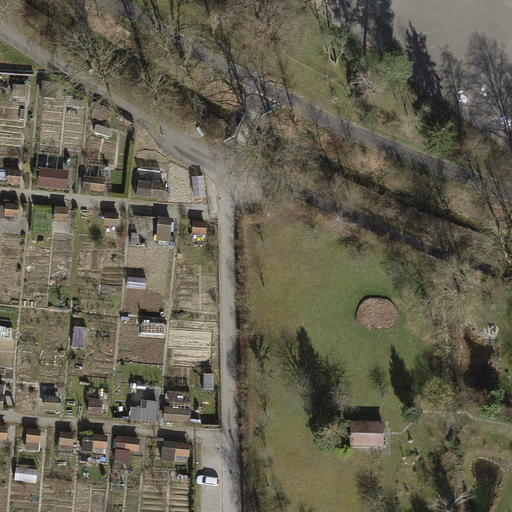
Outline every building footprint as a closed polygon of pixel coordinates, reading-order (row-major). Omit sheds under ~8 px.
[(59,87),(43,85),(41,101),(57,102),(59,87)] [(25,172),(12,171),(11,186),(24,187),(25,172)] [(71,173),(43,171),(41,192),(69,194),(71,173)] [(108,178),(93,177),(92,194),(107,195),(108,178)] [(151,183),(137,182),(135,199),(150,200),(151,183)] [(25,208),(2,206),(1,219),(24,221),(25,208)] [(70,234),(71,212),(58,211),(57,233),(70,234)] [(121,232),(121,216),(93,216),(93,232),(121,232)] [(53,218),(39,217),(38,233),(52,234),(53,218)] [(173,220),(159,219),(157,249),(171,250),(173,220)] [(209,223),(194,223),(193,242),(209,243),(209,223)] [(15,330),(0,329),(0,341),(14,342),(15,330)] [(217,376),(205,376),(205,392),(216,392),(217,376)] [(8,385),(0,384),(0,410),(7,411),(8,385)] [(61,390),(45,389),(44,415),(60,416),(61,390)] [(193,393),(174,392),(173,404),(192,404),(193,393)] [(103,405),(85,403),(84,418),(102,419),(103,405)] [(153,406),(136,405),(135,420),(152,421),(153,406)] [(197,409),(167,408),(166,424),(196,426),(197,409)] [(386,424),(352,423),(351,449),(386,450),(386,424)] [(10,429),(0,428),(0,442),(8,443),(10,429)] [(44,433),(28,432),(27,451),(42,453),(44,433)] [(60,448),(76,449),(77,435),(61,434),(60,448)] [(85,446),(111,448),(112,438),(86,435),(85,446)] [(143,441),(118,439),(118,447),(142,450),(143,441)] [(192,445),(180,444),(178,467),(190,468),(192,445)] [(134,454),(118,452),(117,466),(132,467),(134,454)] [(42,474),(15,472),(14,483),(40,485),(42,474)]
